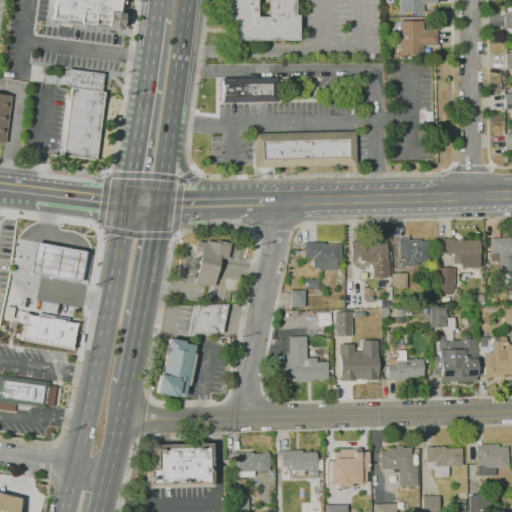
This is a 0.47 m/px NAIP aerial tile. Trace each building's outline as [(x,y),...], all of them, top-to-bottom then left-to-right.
[(51,0),(122,0),(119,29),(49,19),(51,0)] [(297,40),(234,40),(234,21),(228,21),(228,0),(294,0),(294,15),(297,15),(297,40)] [(411,14),(401,14),(401,12),(399,12),(399,0),(435,0),(435,3),(422,3),(422,12),(411,12),(411,14)] [(511,29),(503,29),(503,13),(511,13),(511,29)] [(423,53),(399,54),(398,21),(422,21),(423,29),(436,29),(436,45),(423,45),(423,53)] [(511,53),(503,53),(503,69),(511,68),(511,53)] [(69,87),(43,83),(44,72),(63,75),(64,70),(67,70),(67,69),(103,74),(100,91),(69,87)] [(216,103),(215,78),(276,77),(277,102),(216,103)] [(100,91),(104,92),(95,160),(59,155),(69,87),(100,91)] [(0,94),(10,96),(3,143),(0,142),(0,94)] [(511,110),(503,110),(503,94),(511,94),(511,110)] [(253,168),(252,133),(354,131),(354,165),(253,168)] [(403,266),(402,260),(398,260),(397,240),(398,240),(398,238),(407,238),(408,240),(419,240),(419,242),(429,241),(429,262),(417,262),(417,266),(403,266)] [(511,273),(499,273),(498,261),(490,261),(490,253),(489,253),(489,238),(510,238),(510,239),(511,239),(511,273)] [(387,278),(372,278),(371,261),(351,262),(350,239),(365,239),(365,243),(385,242),(386,259),(387,258),(387,278)] [(461,264),(452,264),(452,254),(450,254),(444,254),(444,256),(437,256),(437,242),(443,242),(443,239),(462,239),(462,241),(478,241),(478,267),(461,267),(461,264)] [(212,287),(194,283),(194,279),(193,278),(198,254),(194,253),(197,241),(205,243),(205,241),(215,243),(215,240),(230,243),(227,259),(218,257),(212,287)] [(29,273),(79,281),(84,250),(34,242),(29,273)] [(314,271),(314,258),(303,258),(303,243),(323,242),(323,244),(339,244),(340,262),(336,262),(336,270),(314,271)] [(454,283),(450,295),(448,295),(448,302),(440,302),(440,297),(441,297),(441,295),(437,295),(437,268),(454,268),(454,283)] [(406,289),(390,288),(390,273),(406,274),(406,289)] [(319,289),(304,289),(304,279),(318,279),(319,289)] [(304,307),(289,307),(289,290),(304,290),(304,307)] [(391,307),(391,297),(403,297),(404,306),(391,307)] [(511,324),(502,324),(501,309),(500,309),(500,308),(501,308),(501,303),(505,303),(505,305),(511,305),(511,324)] [(187,334),(193,305),(226,304),(221,333),(187,334)] [(446,326),(429,327),(429,308),(446,308),(446,326)] [(404,317),(394,317),(394,309),(404,309),(404,317)] [(333,311),(333,335),(350,336),(350,311),(333,311)] [(19,341),(71,349),(75,321),(23,313),(19,341)] [(507,344),(511,344),(511,374),(503,375),(503,377),(483,378),(482,353),(491,353),(490,337),(497,337),(496,327),(499,327),(499,331),(501,330),(501,337),(505,337),(505,339),(507,344)] [(468,338),(468,339),(475,339),(475,381),(439,381),(439,374),(432,374),(432,356),(437,356),(437,352),(437,337),(444,337),(444,341),(450,341),(450,340),(459,340),(459,339),(462,335),(465,335),(468,338)] [(291,382),(291,381),(279,381),(279,362),(286,362),(285,353),(288,353),(288,337),(305,336),(306,358),(316,358),(316,362),(327,362),(327,380),(311,380),(311,382),(291,382)] [(183,398),(175,396),(176,394),(173,394),(172,397),(154,393),(157,374),(161,375),(168,339),(183,342),(183,344),(193,346),(183,398)] [(339,381),(339,376),(339,355),(338,355),(338,344),(353,344),(353,352),(361,351),(360,341),(377,341),(377,352),(376,352),(377,377),(378,380),(365,380),(359,380),(359,379),(355,379),(355,380),(339,381)] [(386,380),(386,375),(386,365),(387,365),(387,360),(395,360),(395,351),(405,350),(405,360),(422,360),(422,378),(406,378),(406,380),(386,380)] [(44,409),(0,402),(0,375),(48,382),(44,409)] [(144,488),(144,466),(151,466),(150,445),(210,443),(211,487),(144,488)] [(497,446),(497,447),(506,447),(507,467),(494,468),(494,476),(477,476),(476,466),(475,466),(474,445),(498,445),(497,446)] [(382,469),(379,469),(379,451),(387,451),(387,448),(394,448),(394,446),(401,446),(401,448),(410,447),(411,465),(416,465),(417,486),(398,487),(398,483),(397,483),(396,484),(381,471),(382,469)] [(433,478),(433,468),(425,468),(425,462),(424,462),(424,447),(444,446),(444,449),(461,448),(461,466),(447,467),(447,477),(433,478)] [(349,488),(342,488),(342,487),(334,487),(334,484),(328,484),(328,460),(332,460),(332,452),(338,452),(338,449),(353,449),(353,448),(359,448),(359,452),(367,452),(367,472),(364,472),(364,484),(356,483),(356,486),(353,486),(353,487),(349,487),(349,488)] [(306,479),(306,471),(290,471),(288,471),(288,466),(281,466),(281,451),(290,451),(290,450),(301,450),(301,453),(315,452),(315,469),(316,469),(316,478),(306,479)] [(234,477),(234,472),(232,472),(232,452),(252,452),(252,454),(268,454),(269,471),(254,471),(254,477),(234,477)] [(17,511),(0,511),(0,493),(19,499),(17,511)] [(476,509),(476,511),(466,511),(466,495),(476,495),(488,496),(490,511),(476,509)] [(437,511),(421,511),(421,496),(437,496),(437,511)] [(231,511),(231,499),(247,498),(247,511),(231,511)] [(463,511),(449,511),(449,500),(463,500),(463,511)] [(371,511),(393,511),(394,503),(371,503),(371,511)]
